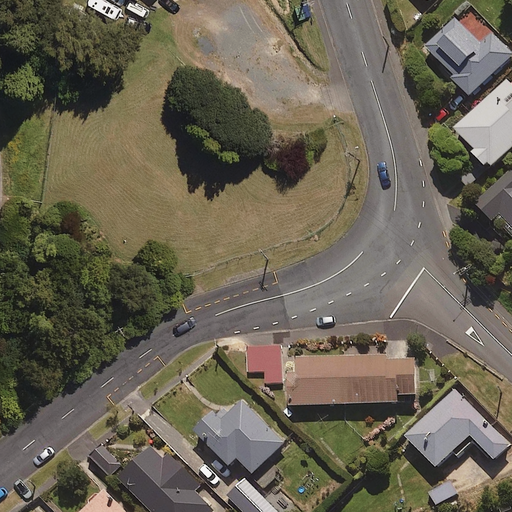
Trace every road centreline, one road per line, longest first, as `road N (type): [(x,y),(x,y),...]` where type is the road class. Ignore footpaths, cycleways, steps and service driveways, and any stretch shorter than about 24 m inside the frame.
road 1 (tertiary): [(383,228),(348,266),(317,284),(177,330),(0,467)]
road 2 (tertiary): [(345,0),(395,165),(396,203),(383,228)]
road 3 (tertiary): [(511,355),(383,228)]
